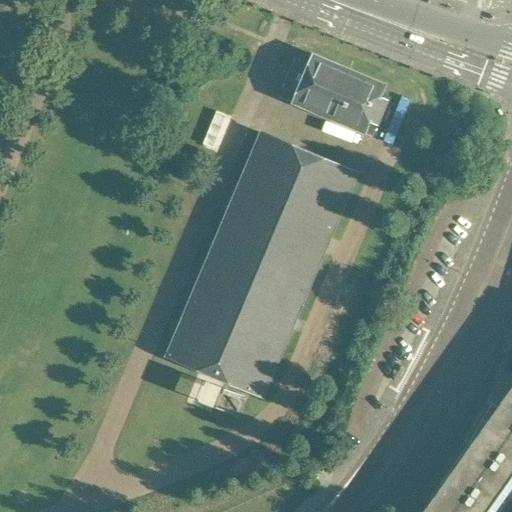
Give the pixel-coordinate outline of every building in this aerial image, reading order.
[(386,82),(317,53),(313,63),(298,57),(286,85),(304,92),(300,103),(366,130),(374,133),(379,120),(388,98),(380,95),(386,82)] [(384,137),(383,139),(392,143),(393,141),(397,132),(411,98),(402,95),(384,137)] [(360,171),(264,131),(171,354),(266,394),(360,171)] [(242,418),(252,394),(226,383),(216,407),(242,418)] [(502,511),(511,498),(511,391),(426,511),(502,511)]
